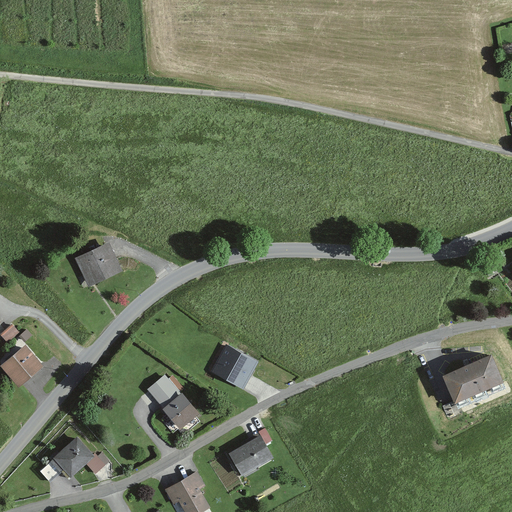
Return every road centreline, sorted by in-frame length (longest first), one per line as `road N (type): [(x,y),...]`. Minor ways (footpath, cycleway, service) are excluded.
road 1 (secondary): [(0,464),(127,316),(194,268),(256,250),(449,250),(511,229)]
road 2 (unclassified): [(19,511),(145,474),(267,402),(398,345),(511,319)]
road 3 (residential): [(511,151),(262,96),(0,74)]
